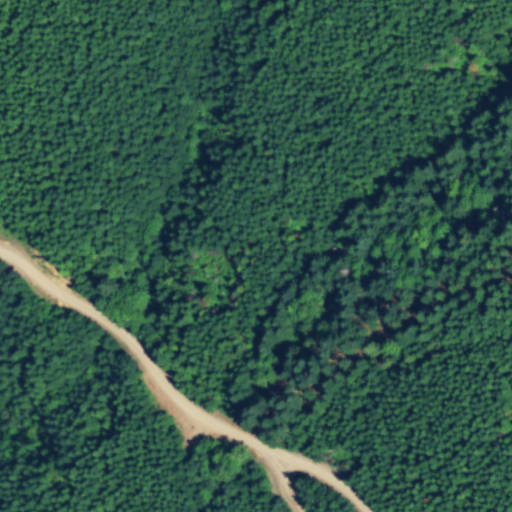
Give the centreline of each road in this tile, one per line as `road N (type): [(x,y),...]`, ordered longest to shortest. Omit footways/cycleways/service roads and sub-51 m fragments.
road 1 (track): [(0,250),(44,266),(146,375),(250,441),(295,511)]
road 2 (track): [(266,462),(288,459),(373,511)]
